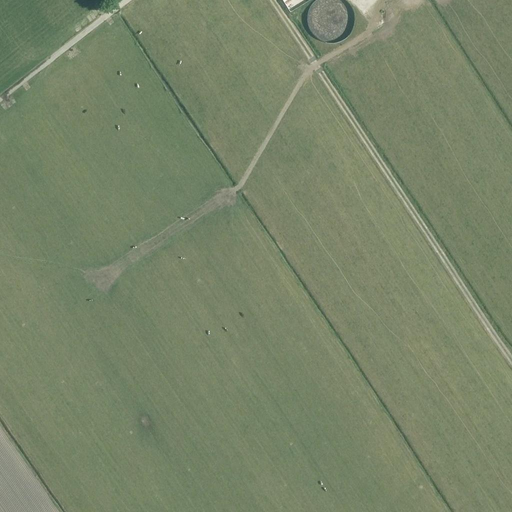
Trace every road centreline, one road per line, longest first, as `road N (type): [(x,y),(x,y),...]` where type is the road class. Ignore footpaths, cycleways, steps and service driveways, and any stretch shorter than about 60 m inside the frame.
road 1 (track): [(315,65),(511,360)]
road 2 (track): [(127,0),(0,98)]
road 3 (track): [(315,65),(242,181)]
